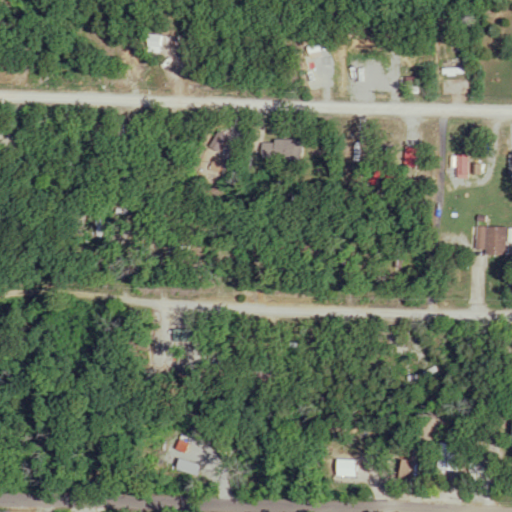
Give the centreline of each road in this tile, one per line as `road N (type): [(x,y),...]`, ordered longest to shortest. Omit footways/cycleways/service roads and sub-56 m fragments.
road 1 (residential): [(511,100),(0,82)]
road 2 (residential): [(511,304),(0,294)]
road 3 (residential): [(380,511),(0,495)]
